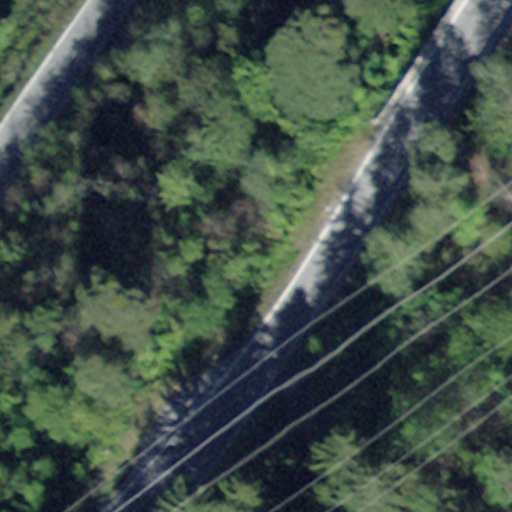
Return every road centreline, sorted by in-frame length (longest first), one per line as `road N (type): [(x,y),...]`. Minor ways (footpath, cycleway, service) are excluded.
road 1 (tertiary): [(495,0),(317,294),(139,511)]
road 2 (tertiary): [(0,166),(114,0)]
